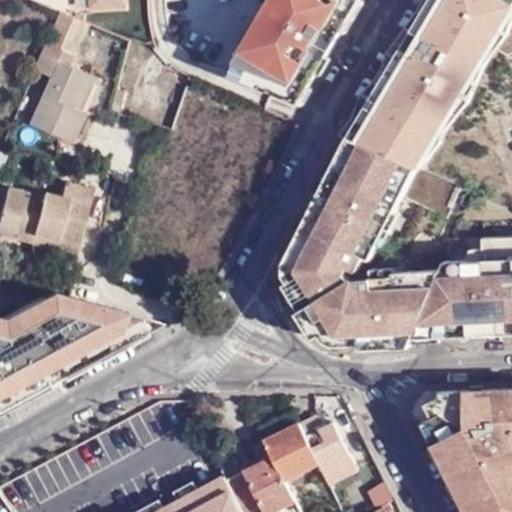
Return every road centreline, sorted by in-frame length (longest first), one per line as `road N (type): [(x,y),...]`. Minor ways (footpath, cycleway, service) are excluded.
road 1 (residential): [(260,268),(410,0)]
road 2 (residential): [(0,450),(149,370)]
road 3 (residential): [(373,370),(438,511)]
road 4 (residential): [(373,370),(511,362)]
